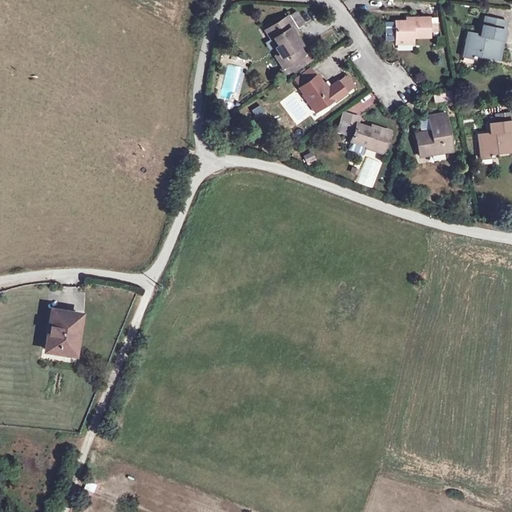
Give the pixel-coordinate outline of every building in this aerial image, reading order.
[(297,12),(287,18),(293,26),(294,29),(304,23),(297,12)] [(287,17),(268,28),(279,45),(277,47),(276,47),(280,53),(276,55),(283,67),(280,69),(285,77),(313,59),(309,51),(304,54),(299,46),(302,45),(293,32),(291,28),(293,26),(287,18),(287,17)] [(406,21),(395,22),(396,40),(412,40),(412,37),(429,37),(429,32),(429,18),(411,18),(411,21),(406,21)] [(437,18),(429,18),(429,32),(437,32),(437,18)] [(506,22),(491,18),(489,27),(483,25),(481,35),(468,32),(463,56),(475,58),(476,51),(481,52),(480,56),(498,59),(505,30),(504,30),(506,22)] [(385,41),(396,40),(395,22),(385,22),(385,41)] [(279,45),(268,28),(266,30),(277,47),(279,45)] [(300,88),(317,75),(311,68),(294,80),(300,88)] [(347,74),(337,81),(346,93),(355,86),(347,74)] [(346,93),(337,81),(331,86),(327,89),(323,84),(317,75),(300,88),(317,111),(333,99),(335,101),(346,93)] [(433,93),(434,103),(453,101),(452,92),(433,93)] [(371,93),(361,102),(367,109),(377,100),(371,93)] [(346,133),(352,115),(343,112),(337,130),(346,133)] [(452,150),(446,113),(428,116),(432,134),(426,135),(426,134),(416,136),(419,153),(443,149),(443,152),(452,150)] [(496,115),(497,122),(511,120),(511,116),(511,113),(496,115)] [(384,148),(390,131),(372,125),(371,128),(358,124),(360,118),(352,115),(346,133),(353,135),(351,141),(366,146),(367,143),(384,148)] [(511,150),(511,120),(497,122),(490,123),(491,133),(479,134),(481,158),(493,157),(492,149),(497,149),(497,153),(511,150)] [(307,165),(316,160),(312,152),(302,157),(307,165)] [(52,310),(46,350),(74,354),(76,339),(73,338),(77,314),(52,310)]
